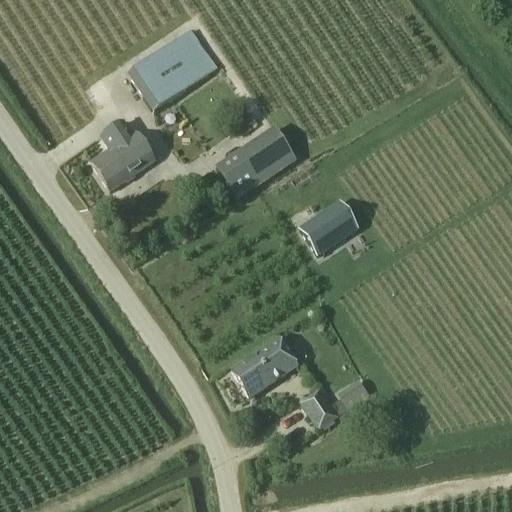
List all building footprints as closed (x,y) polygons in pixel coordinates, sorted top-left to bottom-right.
[(153,117),(216,74),(189,35),(127,79),(153,117)] [(99,141),(109,157),(91,169),(108,195),(152,167),(134,140),(124,125),(99,141)] [(236,207),(297,165),(274,132),(214,173),(236,207)] [(297,232),(316,260),(356,233),(337,205),(297,232)] [(296,371),(278,344),(231,376),(249,403),(296,371)] [(330,411),(319,394),(300,407),(318,435),(336,421),(347,415),(352,422),(373,407),(358,385),(336,399),(339,404),(330,411)]
